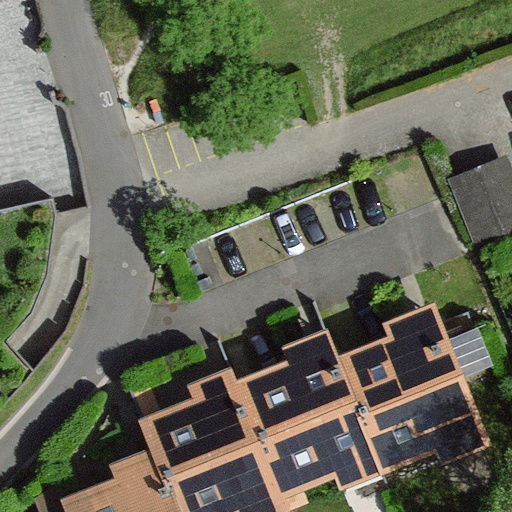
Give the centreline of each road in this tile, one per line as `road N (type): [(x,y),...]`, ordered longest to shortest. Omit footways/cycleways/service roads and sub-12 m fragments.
road 1 (residential): [(0,477),(95,347),(121,261),(114,195),(63,0)]
road 2 (unknown): [(114,195),(418,107)]
